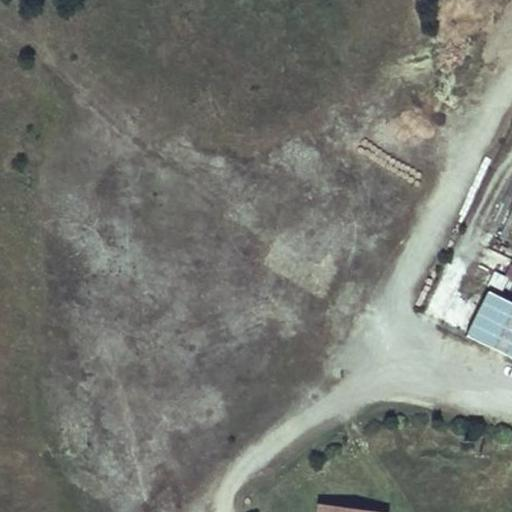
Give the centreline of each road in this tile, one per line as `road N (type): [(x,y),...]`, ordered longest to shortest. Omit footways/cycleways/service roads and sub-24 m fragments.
road 1 (track): [(511,75),(336,380),(436,381),(511,397)]
road 2 (track): [(336,380),(216,494),(220,511)]
